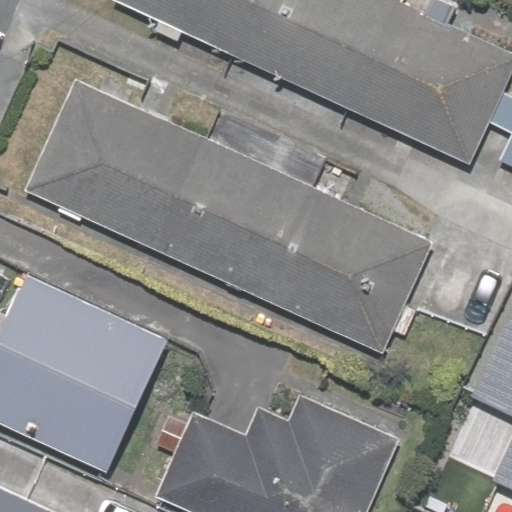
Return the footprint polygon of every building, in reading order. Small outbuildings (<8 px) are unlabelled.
[(374,0),(92,0),(90,6),(456,172),(463,155),(492,93),(507,60),(374,0)] [(65,82),(14,192),(359,354),(411,245),(65,82)] [(511,102),(492,93),(463,155),(511,177),(511,102)] [(170,336),(28,272),(9,314),(0,309),(0,421),(109,470),(170,336)] [(511,368),(477,354),(441,439),(511,469),(511,368)] [(192,409),(155,492),(200,511),(365,511),(399,437),(300,393),(289,417),(258,403),(245,433),(192,409)] [(36,511),(0,496),(0,511),(36,511)]
